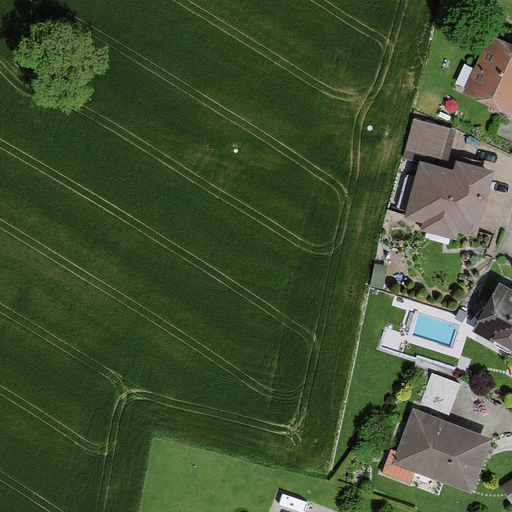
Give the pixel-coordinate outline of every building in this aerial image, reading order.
[(511,45),(493,36),(463,95),(511,119),(511,45)] [(447,166),(454,133),(414,124),(407,157),(447,166)] [(477,239),(496,171),(459,161),(456,170),(422,161),(406,219),(424,224),(422,230),(457,240),(459,234),(477,239)] [(511,291),(500,285),(474,330),(511,351),(511,291)] [(493,438),(414,410),(398,453),(391,450),(383,474),(412,485),(416,473),(473,493),(493,438)] [(511,483),(502,490),(511,503),(511,483)]
